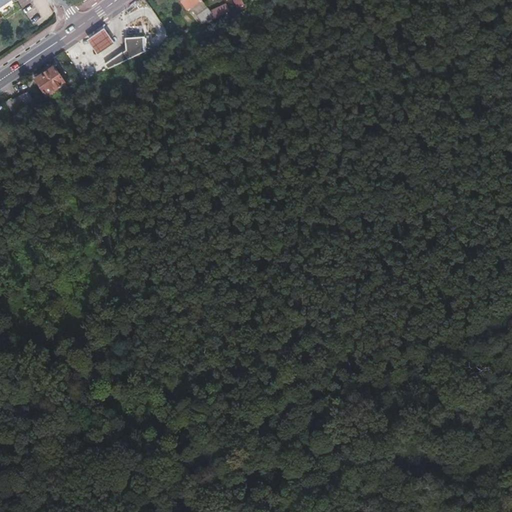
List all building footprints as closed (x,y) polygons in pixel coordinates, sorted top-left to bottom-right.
[(214,9),(207,0),(193,0),(190,2),(201,18),(214,9)] [(207,0),(214,9),(227,0),(207,0)] [(209,30),(217,40),(231,34),(222,21),(209,30)] [(123,37),(148,36),(147,27),(123,27),(123,37)] [(94,56),(112,44),(102,29),(84,40),(94,56)] [(146,53),(146,39),(123,39),(123,53),(146,53)] [(127,79),(130,83),(154,72),(164,66),(161,51),(148,53),(150,64),(127,79)] [(39,99),(63,87),(53,67),(29,78),(39,99)] [(75,82),(58,93),(68,107),(85,95),(75,82)] [(36,109),(47,123),(57,118),(46,102),(36,109)] [(32,112),(41,125),(47,123),(36,109),(32,112)] [(25,114),(35,128),(41,125),(32,112),(31,110),(25,114)]
